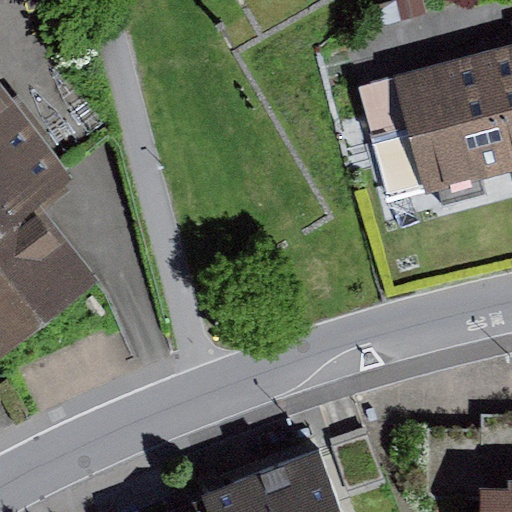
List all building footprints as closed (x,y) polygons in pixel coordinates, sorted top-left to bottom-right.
[(511,53),(482,61),(511,180),(511,53)] [(511,180),(482,61),(360,91),(373,145),(407,137),(409,144),(377,152),(388,198),(425,189),(428,201),(511,180)] [(0,97),(0,349),(88,287),(24,198),(56,175),(0,97)] [(359,511),(328,431),(210,477),(223,511),(359,511)] [(508,466),(484,465),(482,511),(511,511),(511,457),(508,458),(508,466)] [(152,499),(113,511),(223,511),(210,477),(152,499)]
